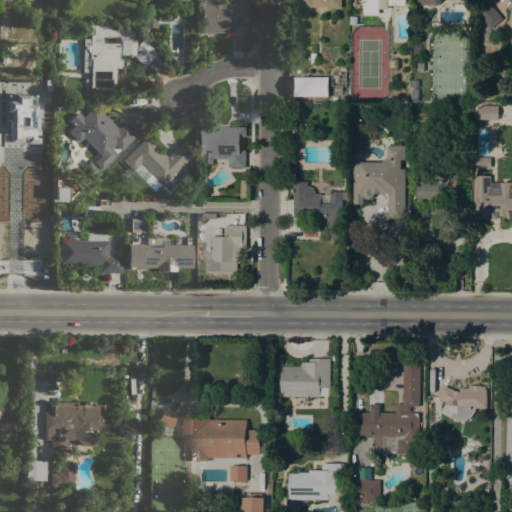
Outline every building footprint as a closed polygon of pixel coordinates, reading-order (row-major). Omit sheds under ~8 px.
[(247,0),(247,13),(228,12),(228,21),(230,21),(230,32),(202,32),(202,0),(213,0),(213,1),(221,1),(221,4),(227,4),(227,0),(247,0)] [(341,0),(341,8),(327,8),(327,7),(303,7),(303,0),(341,0)] [(405,0),(405,5),(379,5),(378,15),(363,15),(363,0),(405,0)] [(442,0),(442,1),(438,5),(433,5),(433,6),(433,7),(432,9),(431,9),(430,8),(429,7),(429,5),(415,5),(415,0),(442,0)] [(476,11),(488,2),(502,19),(490,28),(476,11)] [(144,26),(145,9),(157,10),(157,26),(144,26)] [(90,89),(90,72),(82,72),(83,38),(90,38),(90,25),(112,26),(112,29),(133,30),(133,39),(135,40),(135,46),(143,39),(157,54),(143,66),(134,56),(135,55),(133,55),(132,56),(126,56),(125,55),(124,55),(122,57),(121,68),(115,68),(114,89),(90,89)] [(67,30),(68,32),(69,33),(72,34),(73,34),(75,33),(76,32),(78,30),(79,27),(81,28),(80,31),(79,33),(77,34),(76,36),(74,36),(71,36),(69,36),(67,35),(66,33),(65,31),(64,28),(64,26),(67,26),(67,30)] [(390,60),(391,59),(396,59),(398,60),(397,68),(396,70),(392,70),(390,68),(390,60)] [(328,77),(328,96),(291,96),(291,77),(328,77)] [(37,103),(28,103),(28,94),(13,94),(13,101),(5,101),(5,112),(8,112),(8,142),(22,142),(22,131),(36,131),(37,103)] [(123,122),(136,135),(132,139),(131,138),(120,150),(114,144),(111,148),(116,153),(101,169),(93,161),(100,155),(82,137),(77,141),(67,131),(74,125),(69,120),(77,111),(82,116),(94,104),(118,127),(123,122)] [(498,105),(498,120),(477,119),(477,105),(498,105)] [(199,126),(246,127),(245,167),(228,167),(228,159),(212,158),(212,163),(198,163),(199,126)] [(296,137),(288,137),(288,126),(296,126),(296,137)] [(146,136),(166,156),(180,142),(193,155),(189,159),(188,158),(162,184),(161,184),(154,191),(133,170),(132,170),(122,160),(146,136)] [(386,145),(405,146),(405,159),(401,159),(401,169),(405,169),(405,218),(388,218),(388,193),(381,192),(381,194),(374,194),(374,196),(371,199),(366,198),(362,195),(362,204),(353,204),(354,167),(359,167),(359,162),(382,162),(386,157),(386,145)] [(473,167),(473,157),(491,157),(491,167),(473,167)] [(446,175),(457,175),(457,198),(417,197),(418,174),(428,174),(428,181),(446,181),(446,175)] [(511,182),(511,218),(507,218),(507,216),(499,216),(499,218),(497,219),(493,219),(491,217),(491,216),(488,216),(488,218),(476,218),(476,216),(473,216),(474,175),(491,176),(491,182),(511,182)] [(71,179),(79,187),(68,198),(55,199),(55,186),(56,186),(55,179),(71,179)] [(248,180),(248,198),(240,198),(240,180),(248,180)] [(320,199),(329,199),(329,191),(346,192),(346,200),(342,199),(342,221),(346,221),(346,241),(332,241),(332,235),(329,235),(329,218),(294,217),(294,205),(293,205),(294,181),(307,181),(307,186),(310,186),(313,188),(314,191),(314,194),(321,194),(320,199)] [(133,218),(144,218),(144,231),(133,231),(133,218)] [(210,242),(206,242),(206,229),(221,229),(221,236),(225,236),(225,225),(246,225),(246,247),(240,247),(240,262),(237,262),(237,272),(206,272),(206,259),(210,259),(210,242)] [(86,240),(86,233),(106,233),(106,240),(108,240),(107,255),(120,255),(120,272),(98,272),(99,264),(60,264),(60,240),(86,240)] [(168,244),(192,244),(192,271),(127,270),(127,247),(141,247),(141,244),(146,244),(146,237),(168,237),(168,244)] [(280,396),(281,366),(300,366),(300,362),(308,362),(308,358),(330,359),(329,388),(328,388),(328,396),(319,396),(319,397),(311,397),(309,398),(306,398),(304,397),(280,396)] [(419,412),(419,458),(404,458),(404,454),(374,453),(374,441),(372,441),(372,435),(355,435),(355,412),(395,412),(395,403),(402,403),(402,400),(401,400),(401,393),(403,393),(403,360),(420,361),(419,406),(410,406),(410,411),(404,411),(404,412),(419,412)] [(440,412),(445,403),(446,401),(438,397),(444,385),(455,391),(456,390),(459,392),(459,388),(468,388),(468,386),(480,385),(480,386),(485,386),(485,389),(486,389),(486,408),(475,408),(475,410),(471,417),(465,421),(457,421),(440,412)] [(50,439),(44,439),(44,412),(52,412),(51,403),(54,403),(54,402),(76,402),(77,405),(82,405),(83,402),(93,402),(94,405),(103,405),(103,414),(105,414),(106,415),(107,416),(108,417),(109,418),(109,420),(110,421),(109,424),(108,425),(107,426),(105,427),(104,427),(98,432),(97,438),(96,441),(95,442),(93,443),(91,445),(89,445),(85,446),(83,445),(82,445),(80,444),(78,441),(76,439),(65,439),(65,459),(50,459),(50,439)] [(163,409),(176,413),(167,435),(153,435),(163,409)] [(209,461),(192,461),(192,460),(190,460),(190,448),(193,448),(194,433),(180,433),(180,415),(210,415),(210,419),(246,419),(246,430),(260,430),(260,454),(246,454),(246,458),(209,458),(209,461)] [(45,480),(26,480),(26,441),(35,442),(34,460),(45,460),(45,480)] [(73,486),(50,486),(50,473),(55,473),(55,471),(58,471),(58,463),(73,463),(73,486)] [(289,473),(298,473),(298,472),(308,472),(308,470),(321,470),(321,463),(344,463),(344,494),(328,494),(328,500),(289,499),(289,473)] [(247,465),(247,481),(230,481),(230,465),(247,465)] [(380,480),(380,502),(352,501),(352,480),(380,480)] [(242,511),(236,510),(236,504),(243,505),(243,497),(246,497),(246,493),(262,494),(262,497),(265,497),(264,511),(242,511)]
